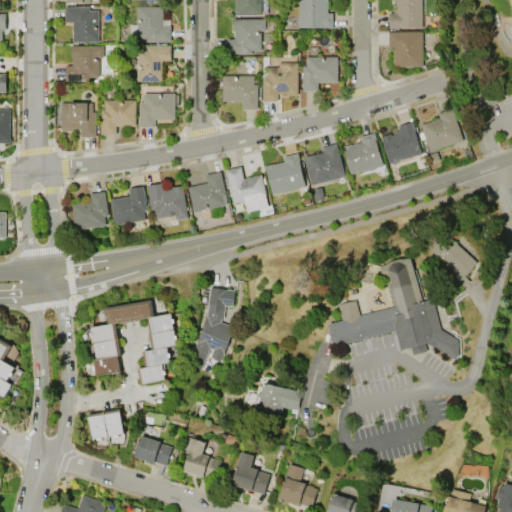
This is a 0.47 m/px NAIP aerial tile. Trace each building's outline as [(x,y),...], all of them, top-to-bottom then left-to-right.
[(260,0),(260,15),(235,15),(235,0),(260,0)] [(299,27),(298,0),(327,0),(327,12),(332,12),(333,28),(324,28),(324,26),(299,27)] [(421,0),(422,27),(388,28),(388,13),(393,13),(393,8),(396,8),(395,3),(393,3),(393,0),(421,0)] [(65,6),(89,6),(89,10),(98,10),(98,41),(73,41),(73,22),(65,22),(65,6)] [(137,6),(162,6),(163,26),(170,26),(171,41),(146,42),(146,38),(137,38),(137,6)] [(232,19),(265,19),(265,30),(260,30),(260,50),(251,50),(251,54),(227,54),(227,39),(234,39),(234,30),(232,30),(232,19)] [(388,31),(421,31),(422,67),(393,67),(393,47),(388,47),(388,31)] [(146,45),(170,45),(170,60),(162,60),(162,81),(137,81),(136,50),(146,50),(146,45)] [(70,46),(103,46),(103,57),(98,57),(98,77),(89,77),(89,81),(65,81),(65,65),(72,65),(72,57),(70,57),(70,46)] [(303,90),(302,66),(306,66),(306,57),(337,57),(337,82),(318,82),(318,90),(303,90)] [(279,63),(297,62),(298,95),(286,95),(286,93),(278,94),(278,101),(262,101),(262,77),(266,76),(266,67),(279,67),(279,63)] [(222,101),(222,75),(253,75),(253,84),(257,84),(257,109),(242,109),(242,101),(222,101)] [(142,93),(174,93),(174,118),(154,119),(154,127),(139,127),(138,102),(142,102),(142,93)] [(104,100),(135,100),(135,126),(116,126),(116,134),(101,134),(101,109),(104,109),(104,100)] [(61,103),(92,103),(92,112),(96,112),(96,137),(80,137),(80,128),(61,129),(61,103)] [(0,108),(10,108),(9,138),(11,138),(11,143),(0,142),(0,108)] [(463,140),(429,152),(420,125),(439,118),(437,113),(452,108),(463,140)] [(421,153),(389,163),(380,136),(390,133),(391,135),(395,134),(395,131),(399,130),(398,126),(411,121),(421,153)] [(383,165),(350,174),(342,146),(361,141),(359,136),(374,132),(383,165)] [(345,176),(311,185),(304,157),(323,152),(322,147),(336,143),(345,176)] [(305,186),(272,193),(266,165),(284,161),(283,156),(297,153),(305,186)] [(233,203),(225,169),(240,166),(243,178),(261,174),(266,195),(265,195),(268,206),(247,211),(244,200),(233,203)] [(193,211),(188,186),(207,182),(205,174),(220,171),(226,195),(222,196),(224,205),(193,211)] [(182,186),(187,218),(176,219),(175,215),(156,218),(154,209),(151,209),(147,185),(162,183),(163,190),(171,189),(171,187),(182,186)] [(145,219),(114,224),(110,199),(130,196),(128,188),(143,185),(147,210),(143,210),(145,219)] [(74,229),(71,204),(90,201),(89,193),(104,191),(107,215),(104,216),(105,225),(74,229)] [(426,247),(443,230),(476,262),(463,276),(469,281),(461,288),(450,278),(455,273),(447,266),(444,270),(435,262),(438,258),(426,247)] [(338,305),(356,300),(360,315),(393,306),(387,284),(385,285),(380,268),(391,261),(399,259),(410,259),(422,301),(432,299),(440,330),(458,340),(458,355),(454,359),(426,343),(424,344),(426,351),(413,355),(411,347),(400,350),(395,331),(371,337),(372,338),(363,340),(362,339),(333,347),(327,324),(343,320),(338,305)] [(200,369),(188,364),(207,316),(206,316),(210,287),(235,290),(232,306),(225,305),(223,318),(221,318),(220,322),(233,327),(221,361),(210,357),(213,349),(209,348),(200,369)] [(105,307),(150,299),(153,316),(171,313),(176,344),(166,345),(169,362),(162,363),(164,374),(163,374),(164,380),(140,384),(137,368),(145,367),(142,350),(151,348),(146,317),(114,322),(120,355),(117,355),(119,371),(95,375),(92,359),(96,358),(91,327),(108,324),(105,307)] [(0,338),(11,345),(3,359),(15,367),(6,380),(11,383),(3,397),(0,395),(0,338)] [(254,405),(257,393),(260,394),(263,383),(301,392),(297,410),(282,406),(281,411),(254,405)] [(91,438),(88,414),(119,409),(123,433),(91,438)] [(172,446),(167,465),(155,461),(155,463),(134,457),(140,436),(161,442),(160,443),(172,446)] [(221,460),(215,479),(204,475),(204,476),(183,470),(193,438),(206,442),(203,453),(210,456),(210,457),(221,460)] [(232,484),(242,451),(254,455),(250,467),(258,469),(257,471),(269,474),(264,493),(232,484)] [(289,464),(304,469),(299,481),(306,484),(305,484),(317,489),(311,507),(299,503),(299,505),(279,498),(286,477),(285,477),(289,464)] [(495,498),(500,484),(503,486),(504,482),(511,485),(511,511),(498,511),(500,507),(496,506),(498,499),(495,498)] [(483,511),(445,511),(452,488),(471,493),(469,501),(477,503),(479,498),(486,500),(484,505),(486,505),(483,511)] [(327,511),(333,493),(352,499),(352,502),(368,506),(366,511),(327,511)] [(77,508),(82,495),(105,503),(101,511),(59,511),(62,503),(77,508)] [(431,505),(429,511),(391,511),(394,499),(431,505)]
